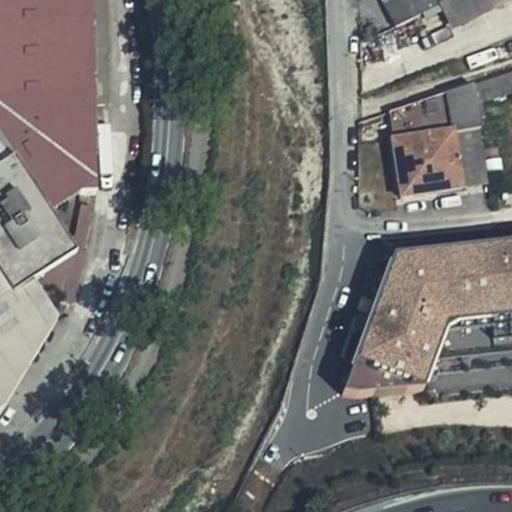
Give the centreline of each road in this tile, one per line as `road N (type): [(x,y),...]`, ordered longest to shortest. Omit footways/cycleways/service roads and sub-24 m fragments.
road 1 (tertiary): [(164,0),(171,140),(155,241),(125,330),(91,391),(0,497)]
road 2 (residential): [(337,0),(338,256),(289,437),(368,421)]
road 3 (unknown): [(339,89),(511,36)]
